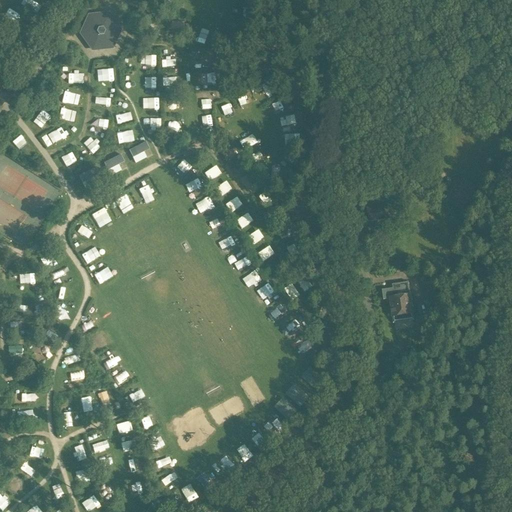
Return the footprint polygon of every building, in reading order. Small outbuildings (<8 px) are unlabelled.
[(91,52),(113,49),(122,30),(109,12),(87,15),(78,34),(91,52)] [(146,142),(129,151),(132,158),(149,149),(146,142)] [(120,155),(104,164),(107,170),(124,162),(120,155)] [(95,168),(79,176),(82,183),(99,174),(95,168)] [(213,168),(205,174),(210,182),(218,176),(213,168)] [(466,205),(476,187),(464,180),(453,198),(466,205)] [(224,184),(215,189),(221,197),(229,191),(224,184)] [(269,189),(261,195),(267,203),(273,198),(275,197),(273,194),(269,189)] [(234,200),(226,205),(231,213),(239,207),(234,200)] [(384,206),(366,209),(368,222),(386,219),(384,206)] [(278,208),(271,212),(275,220),(282,216),(284,216),(280,207),(278,208)] [(245,216),(237,221),(242,229),(250,223),(245,216)] [(287,226),(280,230),(285,238),(291,235),(293,234),(289,225),(287,226)] [(256,232),(247,238),(253,246),(261,240),(256,232)] [(296,244),(289,247),(294,255),(300,252),(303,251),(298,242),(296,244)] [(266,249),(258,254),(263,262),(272,256),(266,249)] [(307,278),(299,283),(305,291),(312,286),(307,278)] [(413,314),(408,282),(392,285),(393,288),(382,290),(383,300),(390,299),(392,317),(413,314)] [(294,287),(286,292),(292,300),(300,295),(294,287)] [(130,422),(119,425),(122,434),(132,431),(130,422)] [(134,440),(124,443),(126,452),(137,449),(134,440)]
